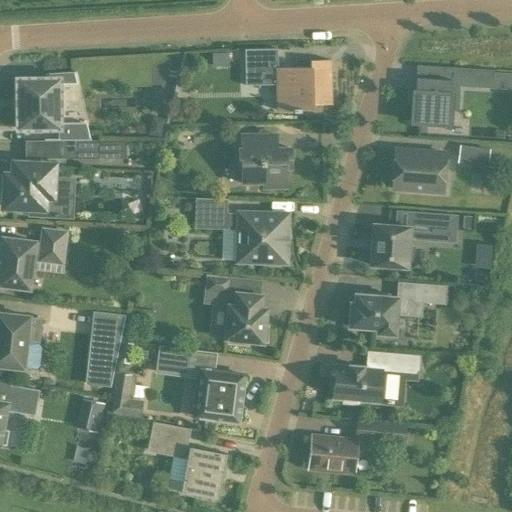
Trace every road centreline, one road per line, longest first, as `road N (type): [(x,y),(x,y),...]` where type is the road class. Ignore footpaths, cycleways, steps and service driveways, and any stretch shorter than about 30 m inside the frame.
road 1 (residential): [(382,15),(382,57),(251,510)]
road 2 (residential): [(0,41),(242,25)]
road 3 (residential): [(242,25),(382,15)]
road 4 (residential): [(382,15),(511,7)]
